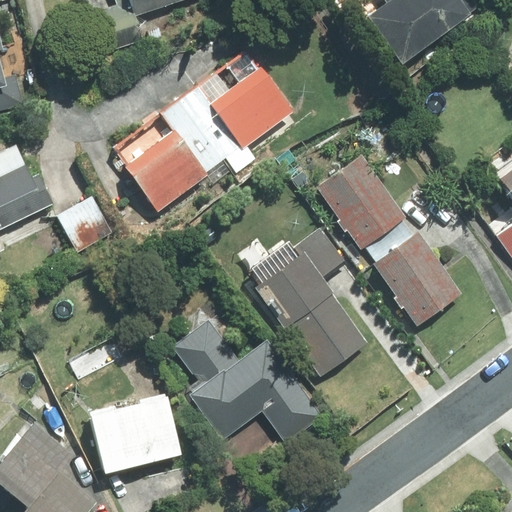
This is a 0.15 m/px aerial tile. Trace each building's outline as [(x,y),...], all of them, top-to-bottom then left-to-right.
[(102,0),(105,8),(129,0),(102,0)] [(359,0),(355,3),(365,16),(351,27),(391,77),(461,20),(448,5),(453,0),(359,0)] [(129,16),(89,31),(97,53),(137,39),(129,16)] [(202,109),(189,90),(107,148),(120,166),(114,170),(146,214),(284,117),(253,73),(202,109)] [(0,230),(45,208),(12,140),(0,146),(0,252),(4,251),(0,243),(0,230)] [(511,155),(482,182),(511,215),(511,222),(492,240),(511,262),(511,155)] [(414,334),(459,300),(351,160),(310,191),(356,253),(362,249),(373,264),(365,270),(414,334)] [(106,226),(88,196),(66,209),(84,239),(106,226)] [(340,263),(315,230),(289,250),(294,257),(245,293),(311,382),(361,344),(314,282),(340,263)] [(203,323),(168,351),(196,387),(181,399),(219,446),(258,414),(284,445),(319,416),(261,344),(237,364),(203,323)] [(161,397),(77,416),(92,481),(176,462),(161,397)] [(26,421),(0,453),(0,493),(21,510),(19,511),(85,511),(93,504),(53,472),(67,454),(26,421)]
